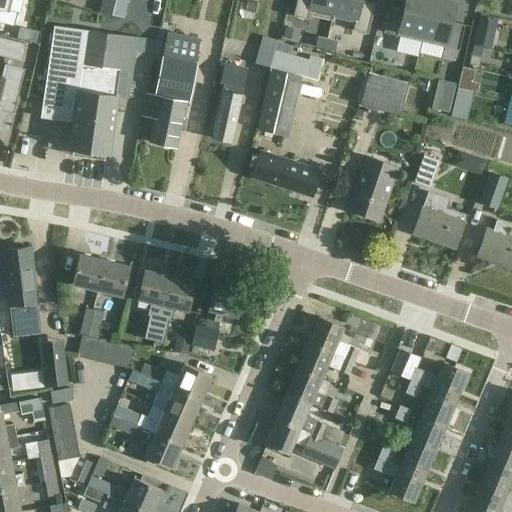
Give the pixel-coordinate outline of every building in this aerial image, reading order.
[(0,0),(0,22),(14,26),(17,12),(8,10),(10,0),(0,0)] [(332,20),(336,0),(297,0),(293,16),(308,20),(309,15),(332,20)] [(334,16),(355,21),(352,30),(367,34),(375,4),(362,1),(362,0),(336,0),(332,20),(333,21),(334,16)] [(384,32),(421,41),(430,0),(405,0),(403,10),(390,7),(384,32)] [(448,0),(430,0),(421,41),(458,50),(464,25),(451,22),(456,2),(448,0)] [(481,14),(474,42),(495,47),(501,18),(481,14)] [(117,97),(129,99),(136,51),(138,37),(53,25),(42,104),(59,106),(76,108),(70,149),(109,155),(117,97)] [(20,27),(17,38),(38,44),(41,32),(20,27)] [(150,142),(176,148),(180,130),(183,131),(186,118),(185,117),(196,63),(195,63),(200,39),(167,32),(154,94),(145,93),(141,116),(155,117),(150,142)] [(254,63),(270,68),(275,52),(274,52),(278,38),(262,35),(254,63)] [(317,35),(314,46),(325,49),(328,38),(317,35)] [(328,38),(325,49),(334,51),(337,40),(328,38)] [(473,45),(471,55),(481,57),(483,47),(473,45)] [(257,129),(288,137),(302,77),(318,81),(324,60),(312,57),(311,61),(275,52),(270,68),(257,129)] [(212,139),(231,143),(247,68),(224,63),(220,82),(223,83),(222,90),(212,139)] [(3,80),(0,78),(0,108),(15,112),(24,70),(7,66),(3,80)] [(400,115),(408,83),(368,73),(360,104),(400,115)] [(459,79),(457,88),(467,91),(469,81),(459,79)] [(455,84),(438,80),(432,108),(448,112),(455,84)] [(467,91),(457,88),(455,98),(465,100),(467,91)] [(312,197),(321,170),(260,151),(251,177),(312,197)] [(397,166),(367,156),(349,210),(379,220),(397,166)] [(430,186),(439,161),(424,156),(415,181),(430,186)] [(497,208),(508,177),(490,171),(479,202),(497,208)] [(413,234),(455,248),(464,221),(463,221),(465,216),(445,208),(449,198),(428,191),(423,207),(413,234)] [(477,256),(511,267),(511,237),(508,236),(511,225),(497,220),(493,231),(487,229),(477,256)] [(10,306),(13,337),(41,334),(37,303),(31,247),(0,250),(0,281),(7,280),(10,306)] [(73,284),(98,290),(105,260),(80,254),(73,284)] [(122,296),(129,266),(105,260),(98,290),(122,296)] [(163,305),(170,276),(146,270),(139,300),(151,302),(147,315),(149,315),(144,338),(154,340),(163,305)] [(194,281),(170,276),(163,305),(154,340),(164,343),(170,320),(171,320),(174,308),(187,311),(194,281)] [(191,345),(213,349),(219,322),(221,322),(223,313),(237,317),(243,293),(215,286),(205,327),(195,324),(191,345)] [(85,308),(79,333),(88,335),(94,310),(85,308)] [(94,310),(88,335),(97,337),(103,313),(94,310)] [(308,342),(354,362),(359,349),(338,340),(343,326),(320,316),(308,342)] [(88,359),(92,338),(82,336),(77,356),(88,359)] [(429,337),(423,366),(435,369),(438,355),(453,358),(456,343),(429,337)] [(103,341),(92,338),(88,359),(98,361),(103,341)] [(67,384),(62,339),(40,342),(45,387),(67,384)] [(109,364),(113,343),(103,341),(98,361),(109,364)] [(298,368),(321,378),(327,365),(348,374),(354,362),(308,342),(298,368)] [(124,346),(113,343),(109,364),(119,366),(124,346)] [(135,348),(124,346),(119,366),(130,369),(135,348)] [(422,385),(432,389),(456,399),(467,373),(443,363),(438,376),(416,367),(420,358),(399,349),(390,370),(411,379),(410,380),(422,385)] [(372,384),(377,370),(359,362),(353,376),(372,384)] [(178,378),(165,373),(161,381),(161,382),(174,387),(201,399),(212,375),(184,363),(178,378)] [(141,372),(161,381),(165,373),(145,364),(141,372)] [(311,403),(332,412),(337,401),(316,391),(321,378),(298,368),(287,393),(310,403),(311,403)] [(164,410),(192,422),(201,399),(174,387),(161,382),(161,381),(141,372),(136,382),(158,392),(152,405),(164,410)] [(422,385),(410,380),(405,392),(417,397),(422,385)] [(53,403),(73,400),(71,389),(51,392),(53,403)] [(432,389),(422,414),(446,424),(456,399),(432,389)] [(276,419),(338,445),(343,432),(305,415),(310,403),(287,393),(276,419)] [(0,412),(2,412),(20,408),(21,411),(32,409),(32,411),(34,422),(44,420),(40,398),(0,404),(0,412)] [(50,418),(71,414),(69,404),(48,408),(50,418)] [(111,414),(121,419),(182,445),(192,422),(164,410),(159,422),(147,417),(147,418),(115,405),(111,414)] [(406,422),(411,410),(400,405),(394,418),(406,422)] [(0,438),(16,435),(13,423),(5,425),(2,412),(0,412),(0,438)] [(73,425),(71,414),(50,418),(52,429),(73,425)] [(422,414),(411,440),(435,450),(446,424),(422,414)] [(499,443),(511,448),(511,419),(509,418),(499,443)] [(144,457),(172,468),(182,445),(121,419),(117,428),(138,437),(137,439),(149,445),(144,457)] [(301,455),(334,469),(343,448),(338,445),(276,419),(265,445),(288,455),(294,441),(305,446),(301,455)] [(75,435),(73,425),(52,429),(54,439),(75,435)] [(0,438),(0,464),(12,462),(9,449),(18,447),(16,435),(0,438)] [(75,435),(54,439),(56,450),(77,446),(75,435)] [(40,456),(51,454),(48,439),(37,441),(40,456)] [(401,465),(424,475),(435,450),(411,440),(401,465)] [(383,443),(378,456),(391,461),(396,448),(383,443)] [(511,448),(499,443),(488,469),(511,479),(511,478),(511,448)] [(77,446),(56,450),(58,460),(62,460),(79,457),(77,446)] [(356,448),(348,470),(363,476),(372,454),(356,448)] [(45,481),(56,479),(51,454),(40,456),(45,481)] [(264,456),(257,471),(273,479),(280,463),(264,456)] [(391,461),(378,456),(373,468),(396,477),(390,492),(413,502),(424,475),(401,465),(391,461)] [(83,483),(92,462),(80,457),(70,478),(83,483)] [(0,464),(0,489),(16,487),(25,485),(22,473),(14,475),(12,462),(0,464)] [(477,494),(511,508),(511,493),(506,491),(511,479),(488,469),(477,494)] [(107,495),(147,511),(152,511),(162,490),(134,478),(129,490),(117,485),(117,486),(91,476),(87,486),(102,492),(107,495)] [(56,479),(45,481),(48,497),(59,495),(56,479)] [(98,502),(102,492),(87,486),(83,495),(98,502)] [(0,511),(18,511),(21,511),(16,487),(0,489),(0,511)] [(511,511),(511,508),(477,494),(469,511),(511,511)] [(147,511),(107,495),(103,504),(120,511),(119,511),(147,511)] [(49,505),(50,511),(62,511),(61,503),(49,505)] [(259,511),(239,503),(235,511),(259,511)]
